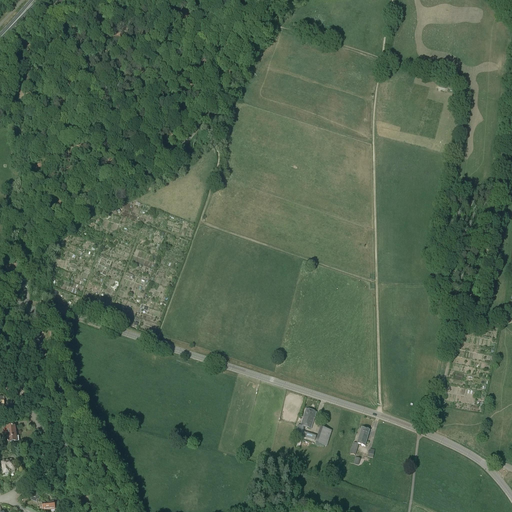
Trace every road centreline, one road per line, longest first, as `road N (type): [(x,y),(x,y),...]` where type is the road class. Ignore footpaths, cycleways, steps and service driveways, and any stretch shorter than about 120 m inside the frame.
road 1 (residential): [(486,465),(378,414),(75,315),(30,311)]
road 2 (track): [(392,0),(373,116),(378,414)]
road 3 (residential): [(25,249),(180,147),(278,0)]
road 4 (track): [(511,87),(482,281),(474,309),(457,325),(429,434)]
road 5 (track): [(376,283),(199,221),(218,155),(205,115)]
road 6 (track): [(134,511),(116,468),(64,394),(34,283),(42,238)]
road 7 (residential): [(25,249),(31,136),(88,0)]
road 8 (track): [(382,58),(462,87),(448,196),(465,201),(511,191)]
road 9 (residential): [(37,333),(21,344),(16,362),(42,451),(31,478),(7,496)]
road 10 (track): [(511,321),(457,325),(444,307),(435,280),(448,196)]
road 11 (residential): [(69,511),(61,417),(37,333)]
road 12 (track): [(199,221),(155,342)]
road 13 (track): [(382,58),(265,20)]
